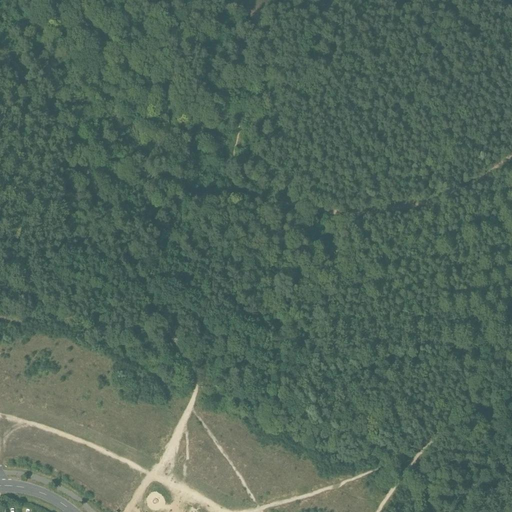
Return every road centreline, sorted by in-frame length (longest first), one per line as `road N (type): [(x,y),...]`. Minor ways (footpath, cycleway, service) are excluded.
road 1 (track): [(511,157),(442,198),(355,217),(184,192),(73,141),(0,46)]
road 2 (unknown): [(0,416),(58,430),(226,511)]
